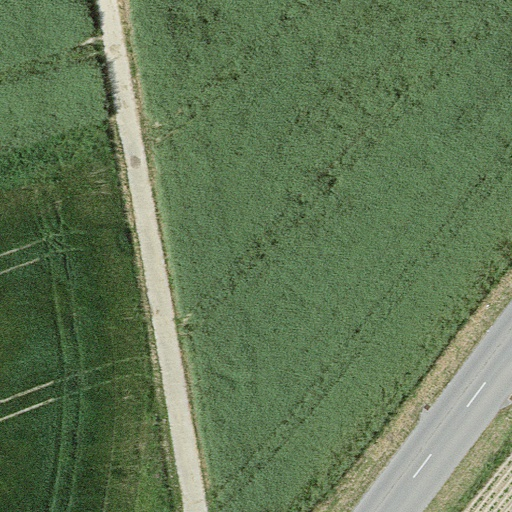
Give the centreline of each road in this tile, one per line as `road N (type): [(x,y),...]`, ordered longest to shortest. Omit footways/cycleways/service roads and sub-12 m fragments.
road 1 (track): [(112,0),(197,511)]
road 2 (tertiary): [(511,350),(389,511)]
